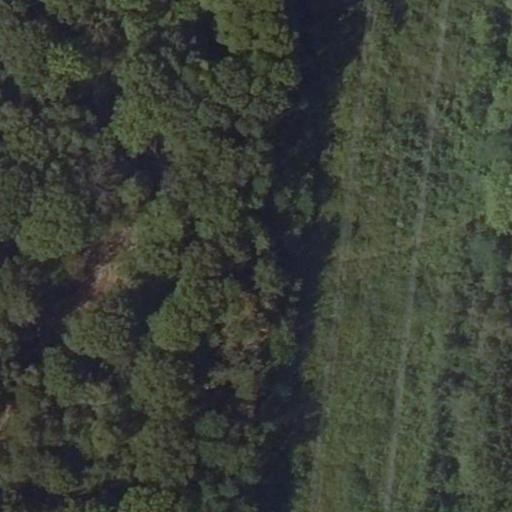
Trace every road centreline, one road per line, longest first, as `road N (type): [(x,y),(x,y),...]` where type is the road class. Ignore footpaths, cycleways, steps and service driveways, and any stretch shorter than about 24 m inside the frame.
road 1 (track): [(316,511),(352,262)]
road 2 (track): [(0,68),(75,172)]
